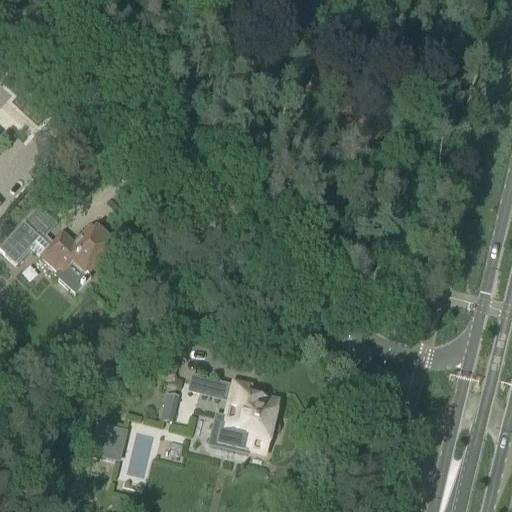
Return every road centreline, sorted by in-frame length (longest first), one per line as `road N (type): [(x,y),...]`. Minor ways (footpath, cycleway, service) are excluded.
road 1 (residential): [(471,339),(450,357),(422,360),(348,334),(0,14)]
road 2 (secondary): [(511,169),(471,339)]
